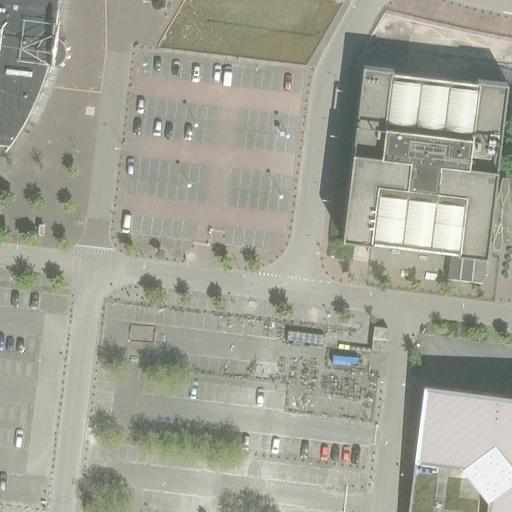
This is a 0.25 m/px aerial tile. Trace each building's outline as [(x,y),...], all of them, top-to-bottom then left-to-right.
[(4,150),(5,150),(9,144),(13,138),(17,132),(20,128),(22,124),(26,118),(32,105),(35,98),(37,94),(40,87),(43,78),(46,70),(48,63),(51,63),(56,62),(59,59),(62,55),(63,51),(62,46),(60,42),(57,39),(54,38),(58,0),(0,0),(0,143),(8,144),(4,150)] [(486,256),(506,94),(507,84),(506,83),(477,80),(476,80),(476,81),(475,87),(392,77),(392,71),(392,70),(392,69),(363,66),(362,66),(362,67),(361,71),(341,238),(341,239),(342,240),(354,241),(371,243),(372,242),(372,241),(455,251),(455,252),(455,253),(456,253),(456,254),(485,257),(486,257),(486,256)] [(448,272),(447,279),(483,283),(484,277),(486,260),(484,259),(485,257),(456,254),(456,253),(455,253),(455,252),(454,256),(450,255),(448,272)] [(387,328),(373,327),(371,350),(384,352),(387,328)] [(511,511),(511,395),(423,385),(407,511),(511,511)] [(85,511),(96,511),(98,502),(87,500),(85,511)]
